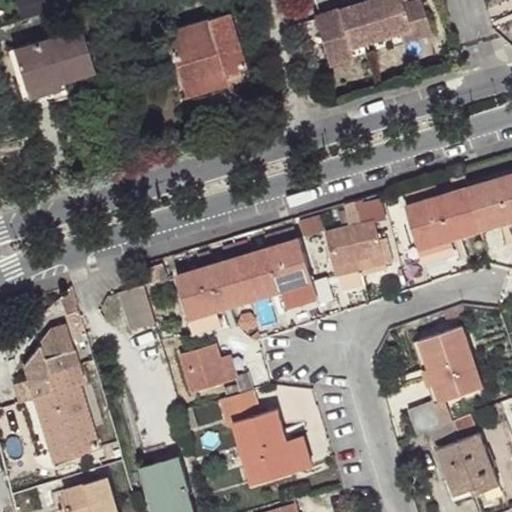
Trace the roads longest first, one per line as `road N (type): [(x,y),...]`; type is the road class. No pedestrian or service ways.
road 1 (unclassified): [(0,272),(511,118)]
road 2 (unclassified): [(496,81),(0,236)]
road 3 (residential): [(400,511),(344,332)]
road 4 (unknown): [(211,169),(168,0)]
road 5 (residential): [(344,332),(493,283)]
